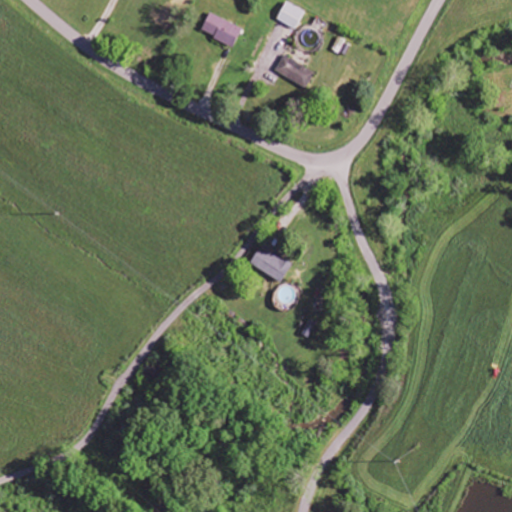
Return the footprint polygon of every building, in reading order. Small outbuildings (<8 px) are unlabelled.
[(278,22),(297,31),(305,12),(286,4),(278,22)] [(243,29),(210,15),(202,34),(235,48),(243,29)] [(309,89),(317,72),(284,57),(277,74),(309,89)] [(341,81),(350,84),(360,60),(351,57),(341,81)] [(252,267),(284,283),(294,263),(261,247),(252,267)] [(156,364),(155,366),(150,362),(142,375),(156,385),(166,370),(156,364)]
